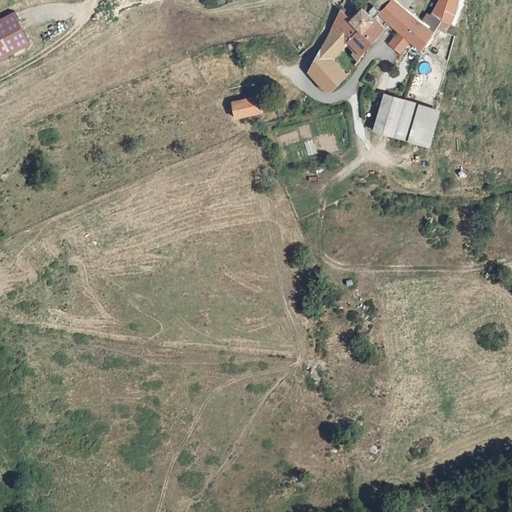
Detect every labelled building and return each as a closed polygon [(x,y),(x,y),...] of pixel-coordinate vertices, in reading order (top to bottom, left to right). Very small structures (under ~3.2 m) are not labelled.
[(389,0),(389,2),(376,12),(378,13),(388,23),(395,28),(412,16),(412,15),(405,10),(411,0),(389,0)] [(439,0),(432,12),(442,17),(451,0),(439,0)] [(451,0),(442,17),(438,25),(446,32),(450,25),(456,11),(458,0),(451,0)] [(383,28),(370,16),(362,8),(351,21),(340,10),(332,25),(345,38),(356,48),(352,53),(357,62),(363,52),(383,28)] [(9,11),(0,15),(0,57),(27,42),(9,11)] [(412,16),(395,28),(399,32),(390,43),(400,52),(410,40),(421,49),(434,32),(412,15),(412,16)] [(331,60),(345,38),(332,25),(320,50),(308,71),(314,78),(331,60)] [(346,74),(331,60),(314,78),(326,90),(332,91),(346,74)] [(422,102),(407,98),(388,93),(377,130),(396,136),(411,140),(422,102)] [(236,118),(263,110),(259,95),(233,101),(236,118)] [(439,107),(422,102),(411,140),(427,145),(439,107)]
